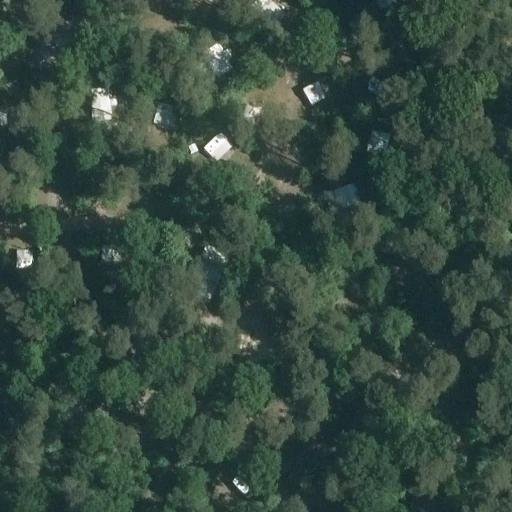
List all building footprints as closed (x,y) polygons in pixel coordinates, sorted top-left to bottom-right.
[(396,215),(420,214),(419,190),(395,191),(396,215)] [(382,233),(373,255),(390,261),(398,239),(382,233)] [(200,260),(191,281),(194,282),(214,291),(219,278),(223,270),(203,261),(200,260)] [(359,303),(374,287),(356,270),(341,286),(359,303)] [(415,497),(408,511),(435,511),(438,507),(415,497)]
